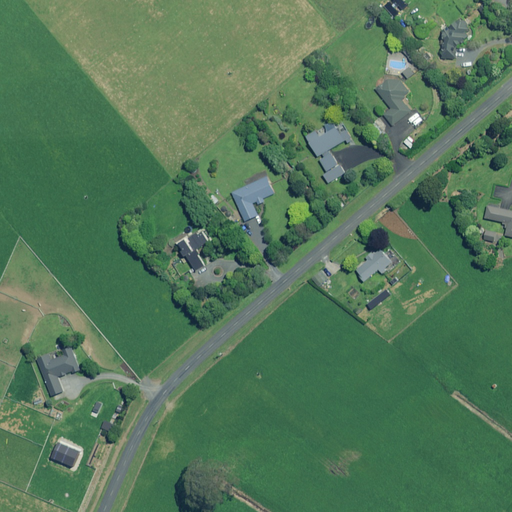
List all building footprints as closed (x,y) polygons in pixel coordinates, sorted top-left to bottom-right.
[(470,29),(461,18),(446,30),(442,30),(442,37),(446,37),(446,45),(442,44),(441,58),(453,59),(455,49),(469,37),(465,33),(470,29)] [(399,81),(387,80),(376,89),(391,109),(383,116),(392,127),(411,112),(401,99),(409,93),(399,81)] [(322,154),(330,150),(346,141),(347,144),(352,141),(341,121),(333,126),(335,128),(319,137),(316,131),(306,137),(318,157),(322,154)] [(326,173),(338,166),(330,150),(322,154),(324,157),(319,160),(326,173)] [(338,166),(326,173),(323,175),(328,184),(345,174),(340,165),(338,166)] [(274,194),(267,178),(232,193),(245,222),(258,216),(252,204),(257,202),(258,205),(264,202),(263,199),(274,194)] [(218,202),(213,196),(209,199),(215,205),(218,202)] [(511,211),(493,207),(494,205),(488,204),(484,219),(508,224),(505,236),(511,237),(511,211)] [(186,256),(195,251),(209,242),(202,230),(178,244),(185,257),(186,256)] [(495,233),(483,231),(480,246),(493,248),(495,233)] [(391,263),(380,250),(356,273),(365,283),(379,270),(382,274),(386,270),(385,269),(391,263)] [(195,251),(186,256),(195,272),(205,266),(195,251)] [(328,280),(321,271),(312,279),(318,287),(328,280)] [(377,308),(374,303),(369,307),(372,312),(377,308)] [(81,371),(72,348),(62,352),(64,356),(52,361),(50,356),(38,361),(54,397),(66,392),(60,378),(74,372),(75,373),(81,371)] [(102,405),(97,403),(93,410),(98,413),(102,405)] [(116,426),(105,422),(103,429),(113,433),(116,426)]
